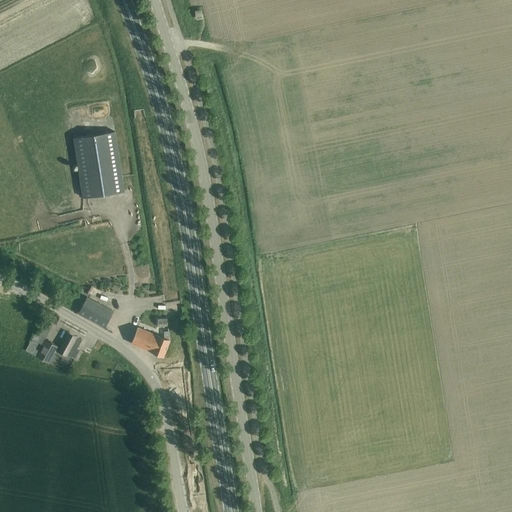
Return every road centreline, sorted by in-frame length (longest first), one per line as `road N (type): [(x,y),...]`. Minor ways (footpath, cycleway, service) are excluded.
road 1 (primary): [(230,511),(170,144),(123,0)]
road 2 (tertiary): [(255,511),(212,206),(158,0)]
road 3 (unclassified): [(183,511),(167,419),(144,366),(0,280)]
